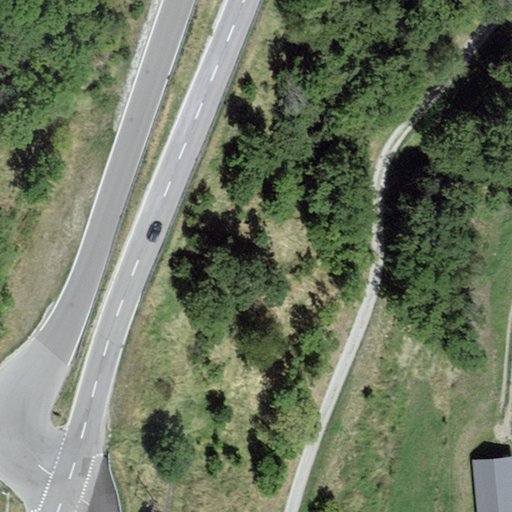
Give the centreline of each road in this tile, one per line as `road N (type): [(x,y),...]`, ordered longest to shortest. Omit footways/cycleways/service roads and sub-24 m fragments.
road 1 (track): [(510,0),(386,166),(375,287),(296,511)]
road 2 (unclassified): [(66,486),(20,446),(12,407),(72,310),(178,0)]
road 3 (tertiary): [(66,486),(119,309),(243,0)]
